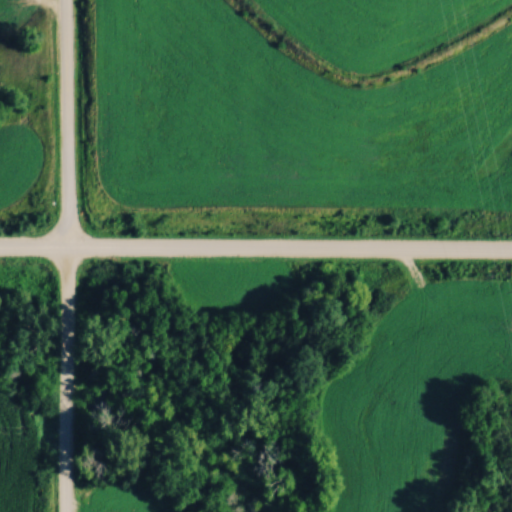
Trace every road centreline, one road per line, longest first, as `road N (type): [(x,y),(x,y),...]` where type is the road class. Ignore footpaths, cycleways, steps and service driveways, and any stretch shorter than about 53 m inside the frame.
road 1 (tertiary): [(0,243),(511,246)]
road 2 (residential): [(68,511),(67,0)]
